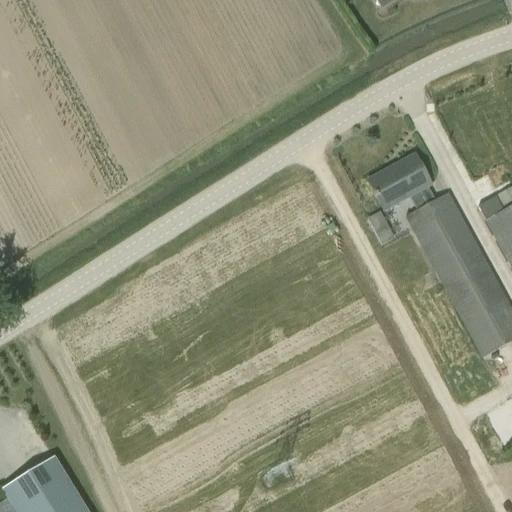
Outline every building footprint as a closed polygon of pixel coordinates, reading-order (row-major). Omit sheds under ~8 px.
[(372,0),(379,9),(393,0),(372,0)] [(434,202),(427,189),(431,187),(413,155),(366,181),(383,212),(409,198),(416,212),(434,202)] [(511,187),(496,197),(503,210),(511,204),(511,187)] [(511,310),(448,194),(434,202),(416,212),(404,218),(481,359),(511,341),(511,310)] [(511,206),(502,213),(495,200),(477,210),(511,273),(511,206)] [(386,227),(374,234),(381,247),(393,240),(386,227)] [(84,511),(52,460),(1,491),(14,511),(84,511)] [(11,511),(5,501),(0,504),(0,511),(11,511)]
